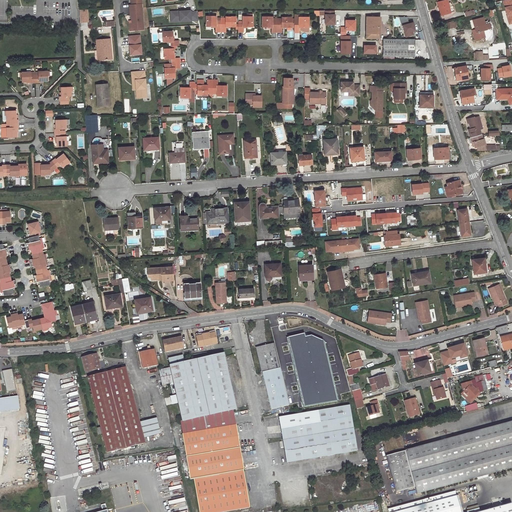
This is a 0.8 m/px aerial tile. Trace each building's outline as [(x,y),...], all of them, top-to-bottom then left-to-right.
[(131,0),(132,5),(129,5),(130,16),(131,16),(132,25),(133,25),(133,30),(143,30),(140,0),(131,0)] [(436,0),(441,15),(450,13),(446,0),(436,0)] [(511,0),(505,0),(503,1),(508,21),(511,20),(511,0)] [(87,11),(80,12),(80,22),(88,21),(87,11)] [(171,12),(171,22),(174,22),(173,14),(179,14),(179,11),(171,12)] [(173,14),(174,22),(198,20),(197,12),(191,12),(190,11),(179,11),(179,14),(173,14)] [(334,11),(325,11),(325,24),(335,24),(335,15),(334,15),(334,11)] [(217,16),(207,16),(207,27),(216,27),(216,32),(226,32),(226,27),(236,27),(236,29),(239,29),(239,32),(244,32),(244,27),(253,27),(253,17),(244,17),(244,25),(236,25),(237,17),(226,17),(226,19),(217,19),(217,16)] [(400,17),(404,37),(415,35),(412,22),(408,23),(407,16),(400,17)] [(273,17),(263,17),(263,27),(273,27),(273,32),(283,32),(283,27),(295,27),(295,33),(300,33),(300,27),(310,27),(310,17),(300,17),(300,19),(293,19),(293,18),(283,18),(282,19),(273,19),(273,17)] [(379,28),(379,17),(366,17),(366,33),(378,33),(379,28)] [(483,18),(473,20),(475,29),(472,30),(475,40),(485,37),(483,31),(486,30),(483,18)] [(456,20),(443,23),(445,29),(458,26),(456,20)] [(340,28),(340,36),(346,36),(346,30),(355,30),(355,21),(345,21),(345,28),(340,28)] [(172,32),(162,32),(163,42),(171,41),(171,49),(164,49),(164,59),(172,59),(172,68),(164,69),(165,78),(175,78),(174,69),(180,68),(179,58),(174,58),(173,49),(175,49),(175,46),(178,46),(178,41),(173,41),(172,32)] [(110,39),(96,40),(97,50),(101,50),(102,59),(112,59),(110,39)] [(414,40),(383,39),(383,56),(414,56),(414,40)] [(474,52),(474,60),(477,60),(483,60),(483,54),(483,51),(474,52)] [(466,66),(454,68),(456,80),(468,78),(466,66)] [(510,66),(497,67),(498,78),(511,77),(510,66)] [(31,71),(21,72),(22,81),(26,81),(26,83),(35,82),(35,75),(31,75),(31,71)] [(38,74),(35,75),(35,82),(43,82),(43,80),(48,80),(47,71),(38,71),(38,74)] [(144,71),(131,72),(132,85),(136,85),(136,90),(137,98),(142,98),(142,94),(146,93),(144,71)] [(283,78),(283,82),(283,87),(282,87),(282,104),(291,104),(291,97),(293,97),(293,87),(292,87),(292,78),(283,78)] [(217,80),(207,80),(207,85),(194,85),(194,82),(189,82),(189,87),(180,87),(180,98),(190,98),(190,89),(197,90),(197,95),(207,95),(207,93),(217,93),(217,96),(226,96),(226,85),(217,85),(217,80)] [(353,82),(340,82),(340,92),(348,92),(352,92),(352,96),(359,96),(359,85),(353,85),(353,82)] [(406,83),(394,83),(394,88),(394,99),(404,99),(404,89),(406,89),(406,83)] [(107,84),(96,85),(97,94),(98,94),(99,105),(108,104),(106,89),(108,89),(107,84)] [(382,86),(370,86),(370,91),(372,91),(372,103),(370,105),(376,111),(382,111),(382,86)] [(61,87),(61,92),(61,96),(59,96),(60,101),(69,100),(68,96),(71,96),(71,87),(61,87)] [(511,88),(496,89),(497,99),(507,99),(509,105),(511,103),(511,88)] [(474,89),(460,91),(462,104),(474,102),(472,95),(475,95),(474,89)] [(318,93),(309,92),(309,104),(325,104),(325,93),(321,93),(321,91),(318,91),(318,93)] [(424,92),(420,92),(419,108),(433,108),(433,95),(426,95),(424,95),(424,92)] [(253,94),(245,94),(245,105),(252,105),(252,107),(261,107),(261,96),(252,96),(253,94)] [(340,108),(337,110),(343,117),(346,114),(340,108)] [(16,110),(6,111),(6,120),(10,120),(10,124),(18,123),(17,115),(16,115),(16,110)] [(471,138),(481,135),(480,129),(482,129),(479,117),(474,118),(473,117),(466,119),(467,123),(469,123),(471,132),(470,132),(471,138)] [(54,124),(55,133),(62,133),(62,129),(65,129),(65,119),(56,120),(56,124),(54,124)] [(18,132),(18,123),(10,124),(10,127),(7,127),(7,137),(17,137),(16,132),(18,132)] [(322,134),(321,130),(325,129),(325,125),(317,126),(317,134),(322,134)] [(62,136),(62,133),(55,133),(55,141),(56,141),(57,146),(66,146),(66,136),(62,136)] [(208,147),(208,137),(207,134),(198,134),(198,138),(193,138),(194,148),(202,148),(202,147),(208,147)] [(233,141),(233,135),(218,136),(219,154),(229,153),(228,144),(228,141),(233,141)] [(482,139),(481,135),(471,138),(470,138),(472,143),(473,147),(477,145),(478,151),(485,150),(485,146),(486,146),(484,139),(482,139)] [(158,137),(143,138),(144,150),(159,149),(158,137)] [(337,139),(324,140),(325,154),(338,153),(337,139)] [(256,140),(243,140),(244,158),(257,158),(256,140)] [(134,147),(119,148),(119,160),(134,159),(134,147)] [(362,147),(350,148),(351,161),(364,160),(362,147)] [(448,147),(434,148),(434,159),(449,158),(448,147)] [(174,153),(169,154),(169,163),(185,162),(184,153),(184,148),(174,148),(174,153)] [(420,148),(407,149),(408,159),(421,158),(420,148)] [(107,150),(93,151),(93,161),(99,161),(99,163),(107,162),(107,150)] [(285,152),(270,153),(271,165),(286,164),(285,152)] [(391,152),(375,153),(375,161),(392,160),(391,152)] [(59,155),(52,161),(57,167),(60,164),(62,167),(69,161),(63,154),(60,156),(59,155)] [(312,164),(311,155),(302,156),(302,154),(299,155),(299,156),(298,156),(299,165),(312,164)] [(45,165),(40,165),(41,174),(50,174),(50,170),(52,170),(57,167),(52,161),(49,163),(45,163),(45,165)] [(14,164),(6,165),(6,173),(10,172),(10,176),(19,175),(19,166),(14,166),(14,164)] [(459,180),(447,183),(447,186),(450,196),(462,193),(459,180)] [(346,196),(346,201),(363,200),(362,187),(341,188),(341,196),(346,196)] [(284,214),(295,213),(295,217),(299,217),(298,200),(283,201),(283,206),(280,206),(280,214),(284,214)] [(243,202),(234,203),(235,222),(250,221),(249,204),(243,205),(243,202)] [(280,206),(266,207),(265,207),(265,206),(263,205),(262,205),(261,205),(260,206),(259,206),(259,207),(260,218),(278,217),(278,214),(280,214),(280,206)] [(170,219),(169,207),(159,208),(159,210),(154,210),(155,220),(170,219)] [(322,227),(321,208),(312,208),(313,227),(322,227)] [(1,210),(2,226),(6,226),(5,221),(10,221),(10,211),(7,211),(7,209),(1,210)] [(211,212),(206,212),(207,224),(227,223),(226,209),(213,210),(214,212),(211,212)] [(467,209),(458,210),(459,224),(468,223),(467,209)] [(400,223),(400,212),(371,214),(372,224),(400,223)] [(127,213),(128,218),(128,228),(142,227),(141,216),(135,217),(134,213),(127,213)] [(356,215),(330,217),(331,230),(338,230),(338,227),(361,226),(361,217),(356,217),(356,215)] [(187,216),(180,216),(181,230),(198,230),(198,218),(187,219),(187,216)] [(117,218),(104,219),(104,230),(105,234),(111,234),(111,230),(118,229),(117,218)] [(35,233),(40,231),(37,222),(28,224),(29,230),(27,230),(28,234),(35,233)] [(468,223),(459,224),(461,237),(470,235),(468,223)] [(25,243),(26,247),(42,243),(41,238),(39,238),(38,235),(35,236),(28,238),(30,242),(25,243)] [(398,244),(400,244),(399,235),(384,236),(385,245),(393,244),(398,244)] [(339,251),(338,244),(346,243),(347,250),(359,249),(358,239),(325,242),(326,252),(339,251)] [(42,243),(26,247),(27,250),(31,249),(32,254),(42,251),(41,249),(43,248),(42,243)] [(346,243),(338,244),(339,251),(339,252),(347,251),(347,250),(346,243)] [(9,254),(8,251),(0,252),(0,261),(6,260),(5,255),(9,254)] [(29,259),(30,263),(46,259),(45,254),(43,254),(42,251),(32,254),(33,258),(29,259)] [(484,258),(472,260),(474,274),(486,272),(484,258)] [(46,259),(30,263),(31,266),(35,265),(36,270),(46,268),(45,265),(47,264),(46,259)] [(0,269),(12,267),(11,264),(7,265),(6,260),(0,261),(0,269)] [(280,264),(264,265),(265,277),(266,278),(267,279),(267,280),(269,280),(270,279),(271,279),(271,277),(281,276),(280,264)] [(169,267),(148,268),(149,277),(151,277),(151,280),(159,279),(159,281),(162,281),(161,279),(170,279),(170,281),(173,280),(172,265),(169,265),(169,267)] [(312,265),(299,266),(300,280),(304,280),(304,278),(312,278),(312,265)] [(13,271),(12,267),(0,269),(0,278),(10,276),(8,272),(13,271)] [(33,275),(34,279),(50,275),(49,270),(47,270),(46,268),(36,270),(37,274),(33,275)] [(338,269),(327,272),(332,290),(347,286),(348,285),(348,284),(348,283),(347,282),(346,281),(345,281),(342,282),(338,269)] [(228,281),(236,280),(235,272),(227,272),(228,281)] [(428,272),(412,274),(413,285),(430,282),(428,272)] [(385,273),(374,275),(376,288),(387,287),(385,273)] [(50,275),(34,279),(35,282),(39,281),(40,286),(50,284),(49,281),(51,280),(50,275)] [(0,286),(16,283),(15,280),(11,281),(10,276),(0,278),(0,279),(0,281),(0,286)] [(111,280),(112,285),(122,284),(124,292),(130,291),(128,278),(111,280)] [(90,280),(82,282),(84,290),(92,288),(90,280)] [(16,287),(16,283),(0,286),(0,288),(1,292),(3,292),(4,295),(13,292),(12,288),(16,287)] [(199,283),(184,284),(185,298),(200,297),(199,283)] [(218,283),(215,283),(216,304),(226,303),(225,283),(218,283)] [(499,284),(488,289),(495,304),(497,303),(499,307),(507,303),(499,284)] [(254,288),(238,289),(239,300),(254,299),(254,288)] [(455,296),(456,305),(464,304),(464,306),(472,305),(472,302),(476,301),(475,293),(455,296)] [(120,294),(105,296),(106,308),(115,306),(115,307),(122,306),(120,294)] [(150,297),(135,300),(137,313),(152,310),(150,297)] [(427,300),(415,303),(417,312),(419,311),(421,320),(422,324),(431,322),(427,300)] [(53,310),(51,302),(47,303),(42,304),(44,313),(53,310)] [(92,302),(70,307),(74,324),(96,319),(92,302)] [(56,320),(55,315),(57,315),(56,310),(53,310),(44,313),(45,317),(45,320),(50,319),(51,321),(56,320)] [(17,327),(13,311),(10,312),(11,316),(6,318),(9,327),(11,327),(12,329),(17,327)] [(17,311),(13,311),(17,327),(22,326),(22,324),(25,323),(24,321),(22,314),(18,315),(17,311)] [(370,311),(369,320),(377,321),(376,324),(384,325),(385,322),(389,323),(390,315),(370,311)] [(45,320),(45,317),(40,319),(42,328),(43,331),(48,329),(47,327),(52,326),(51,321),(50,319),(45,320)] [(42,328),(40,319),(32,321),(31,319),(28,320),(29,327),(33,326),(34,330),(42,328)] [(498,334),(508,331),(506,325),(496,327),(498,334)] [(198,348),(216,344),(214,333),(199,336),(199,335),(196,336),(198,348)] [(511,333),(501,337),(504,349),(511,347),(511,333)] [(181,338),(163,342),(165,353),(183,349),(181,338)] [(316,338),(306,341),(309,355),(318,353),(316,343),(317,343),(316,338)] [(473,340),(477,356),(485,354),(483,346),(486,345),(484,338),(473,340)] [(464,342),(446,347),(447,350),(439,352),(443,366),(452,363),(451,359),(467,355),(464,342)] [(256,348),(271,409),(289,405),(275,344),(256,348)] [(158,365),(154,351),(147,352),(141,354),(144,368),(158,365)] [(398,351),(400,358),(401,360),(408,359),(406,351),(398,351)] [(362,366),(358,353),(348,356),(351,368),(351,369),(358,367),(362,366)] [(236,409),(227,367),(224,354),(170,366),(170,368),(174,382),(182,421),(180,422),(182,428),(234,419),(232,410),(236,409)] [(100,368),(96,355),(83,358),(86,372),(100,368)] [(416,374),(430,371),(427,359),(422,361),(422,358),(419,359),(419,361),(415,363),(416,369),(415,369),(416,374)] [(311,362),(314,373),(329,371),(326,359),(311,362)] [(351,369),(351,368),(346,369),(348,376),(359,373),(358,367),(351,369)] [(144,437),(126,368),(88,377),(101,427),(97,428),(99,435),(102,434),(107,453),(145,443),(144,437)] [(170,368),(159,370),(162,385),(174,382),(170,368)] [(15,390),(11,370),(3,372),(7,391),(15,390)] [(389,386),(386,375),(382,376),(379,377),(369,380),(370,385),(376,383),(378,390),(389,386)] [(445,397),(442,387),(441,387),(438,379),(430,382),(432,390),(433,389),(436,399),(445,397)] [(477,383),(477,384),(478,388),(475,389),(472,386),(471,382),(464,384),(466,390),(464,391),(471,398),(478,392),(486,390),(484,381),(477,383)] [(471,398),(464,391),(462,393),(471,402),(479,393),(478,392),(471,398)] [(17,397),(0,399),(0,411),(19,409),(17,397)] [(404,400),(407,410),(409,409),(411,417),(419,414),(414,398),(404,400)] [(369,415),(378,413),(377,409),(376,405),(377,404),(376,400),(370,402),(371,406),(367,407),(369,415)] [(357,451),(349,406),(279,417),(287,463),(357,451)] [(222,511),(249,507),(243,470),(235,425),(234,419),(182,428),(196,511),(222,511)] [(144,437),(160,433),(157,420),(140,424),(144,437)] [(511,467),(511,421),(405,451),(417,494),(511,467)] [(415,487),(405,451),(386,456),(396,492),(415,487)] [(460,511),(454,491),(443,494),(444,499),(438,501),(441,511),(460,511)] [(441,511),(438,501),(444,499),(443,494),(412,503),(414,508),(404,510),(403,505),(388,509),(388,511),(511,511),(511,510),(510,504),(482,511),(480,511),(479,508),(469,511),(468,511),(441,511)] [(502,498),(493,500),(495,508),(504,506),(502,498)]
